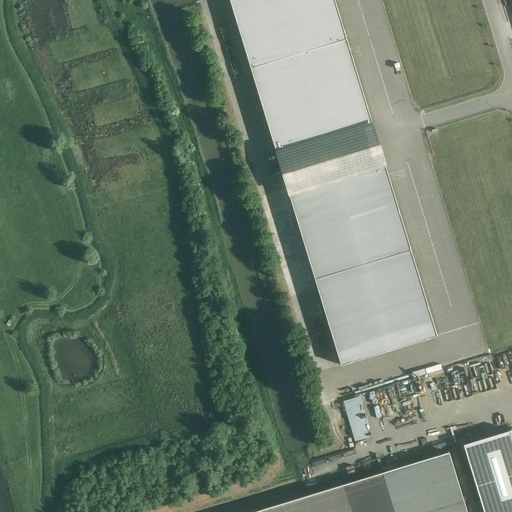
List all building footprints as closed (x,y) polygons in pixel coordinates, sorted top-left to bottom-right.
[(323,141),(373,126),(334,0),(229,0),(277,155),(278,154),(323,141)] [(331,138),(277,155),(341,366),(437,337),(385,164),(343,177),(339,162),(344,160),(341,152),(336,154),(331,138)] [(367,442),(366,437),(372,436),(360,395),(343,400),(355,445),(367,442)] [(483,511),(511,511),(511,436),(510,430),(463,444),(483,511)] [(467,511),(449,452),(252,511),(467,511)]
